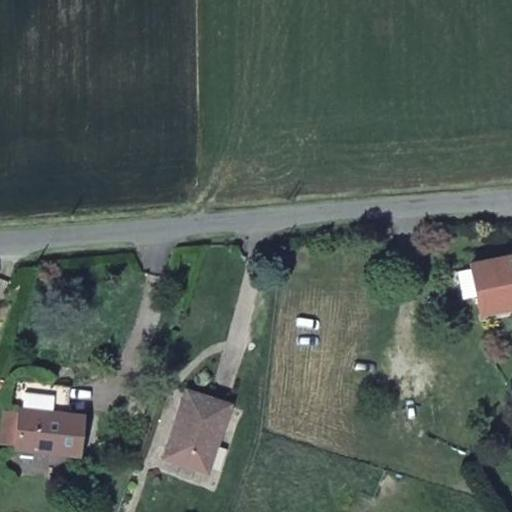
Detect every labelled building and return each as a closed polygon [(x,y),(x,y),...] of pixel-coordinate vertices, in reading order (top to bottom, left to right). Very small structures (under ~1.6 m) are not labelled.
[(511,306),(511,252),(464,263),(478,313),(511,306)] [(28,382),(23,405),(72,410),(74,385),(28,382)] [(153,396),(136,391),(128,414),(145,420),(153,396)] [(194,392),(172,456),(213,470),(229,427),(236,406),(194,392)] [(17,447),(83,454),(90,412),(72,410),(23,405),(17,447)]
